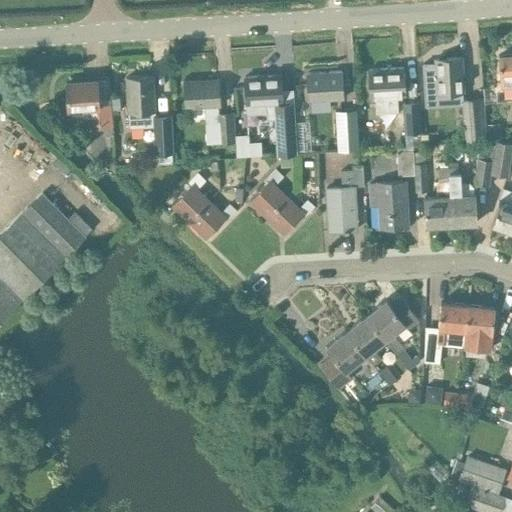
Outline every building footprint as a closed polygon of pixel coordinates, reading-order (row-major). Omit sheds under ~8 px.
[(511,54),(500,55),(502,76),(511,75),(511,54)] [(438,92),(465,91),(463,57),(435,59),(438,92)] [(403,68),(369,69),(371,97),(372,97),(375,97),(376,113),(398,112),(398,95),(404,95),(405,95),(403,68)] [(307,72),(309,100),(344,98),(342,70),(307,72)] [(275,119),(277,155),(297,154),(294,91),(281,91),(280,75),(246,77),(247,104),(266,103),(267,120),(275,119)] [(128,111),(129,128),(157,127),(158,159),(174,158),(172,115),(156,116),(154,76),(127,77),(128,111)] [(204,106),(206,144),(235,143),(234,112),(219,113),(218,105),(220,105),(219,78),(185,80),(186,107),(204,106)] [(86,107),(88,129),(112,128),(110,87),(97,87),(97,79),(67,81),(69,109),(86,107)] [(461,99),(464,142),(487,140),(486,124),(485,117),(486,116),(484,97),(461,99)] [(403,104),(405,135),(421,134),(419,103),(403,104)] [(357,111),(336,113),(338,150),(359,149),(357,111)] [(487,140),(501,139),(500,123),(486,124),(487,140)] [(237,156),(250,155),(248,135),(235,136),(237,156)] [(491,174),(508,177),(511,155),(511,143),(496,140),(493,160),(491,174)] [(397,148),(398,176),(414,175),(415,175),(414,164),(413,147),(397,148)] [(243,181),(243,157),(232,157),(231,181),(243,181)] [(474,183),(489,186),(491,174),(493,160),(478,158),(474,183)] [(414,164),(415,175),(416,192),(428,192),(426,163),(414,164)] [(327,187),(330,230),(358,228),(355,186),(365,185),(363,164),(353,165),(353,169),(341,170),(342,186),(327,187)] [(425,198),(427,225),(451,224),(448,167),(438,167),(438,181),(436,181),(437,197),(425,198)] [(448,167),(451,224),(477,222),(475,195),(474,195),(474,188),(469,183),(462,183),(461,172),(459,172),(458,167),(448,167)] [(250,200),(267,217),(287,196),(274,184),(283,175),(277,169),(268,178),(270,179),(250,200)] [(173,204),(190,221),(209,201),(196,188),(205,179),(199,173),(190,182),(192,184),(173,204)] [(379,205),(381,227),(409,226),(406,181),(371,183),(372,205),(379,205)] [(493,224),(511,230),(511,190),(503,188),(498,202),(501,203),(493,224)] [(0,321),(23,299),(86,236),(85,235),(93,228),(75,210),(68,217),(42,192),(0,232),(0,321)] [(267,217),(285,234),(305,213),(306,215),(315,205),(308,199),(299,208),(287,196),(267,217)] [(190,221),(207,237),(226,217),(228,219),(236,210),(230,204),(221,213),(209,201),(190,221)] [(395,349),(393,350),(398,357),(406,350),(401,343),(403,342),(395,332),(405,323),(408,327),(420,318),(404,298),(393,307),(386,299),(367,314),(386,338),(395,349)] [(424,363),(439,364),(441,343),(450,343),(464,344),(469,304),(441,301),(439,327),(440,327),(440,328),(425,327),(424,363)] [(464,344),(490,347),(492,332),(493,332),(496,306),(469,304),(464,344)] [(366,354),(375,365),(383,358),(375,347),(386,338),(367,314),(347,330),(366,354)] [(319,363),(339,389),(353,377),(347,370),(366,354),(347,330),(327,346),(332,353),(319,363)] [(420,362),(420,358),(417,355),(412,358),(406,350),(398,357),(408,371),(420,362)] [(458,409),(471,410),(471,408),(481,409),(485,397),(489,385),(476,381),(472,394),(460,393),(458,409)] [(458,409),(460,393),(445,391),(443,407),(458,409)] [(511,413),(503,410),(498,424),(511,429),(511,413)] [(472,485),(498,494),(507,470),(467,455),(464,462),(457,460),(451,474),(459,477),(459,480),(472,485)] [(472,485),(464,505),(483,511),(500,511),(506,496),(498,494),(472,485)]
